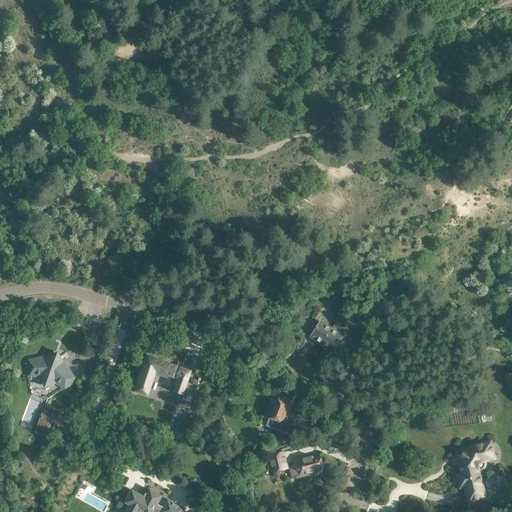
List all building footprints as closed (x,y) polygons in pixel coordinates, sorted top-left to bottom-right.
[(332,313),(339,317),(344,310),(337,305),(332,313)] [(344,310),(339,317),(346,322),(351,314),(344,310)] [(311,337),(322,344),(332,327),(321,320),(311,337)] [(332,327),(322,344),(333,351),(344,334),(332,327)] [(53,355),(29,360),(26,370),(28,375),(35,376),(35,377),(37,377),(38,376),(44,377),(44,380),(48,381),(43,398),(48,400),(71,384),(75,377),(60,358),(60,356),(60,354),(55,353),(53,354),(53,355)] [(147,355),(135,389),(149,393),(157,373),(177,380),(173,392),(183,395),(192,370),(147,355)] [(271,417),(271,418),(281,422),(281,421),(283,422),(286,413),(292,399),(285,396),(284,398),(277,395),(269,416),(271,417)] [(43,412),(35,433),(47,437),(54,416),(43,412)] [(485,498),(478,470),(480,470),(484,466),(485,463),(483,457),(493,454),(490,442),(470,446),(468,451),(464,448),(458,458),(462,460),(459,464),(462,474),(457,475),(460,487),(465,486),(468,502),(485,498)] [(252,448),(244,451),(246,457),(253,455),(252,448)] [(271,458),(274,472),(287,468),(283,452),(275,453),(271,458)] [(323,470),(320,457),(319,455),(294,461),(295,464),(289,466),(292,478),(323,470)] [(162,507),(158,504),(163,496),(149,488),(146,493),(145,493),(144,496),(132,489),(130,492),(125,500),(126,500),(125,501),(124,503),(129,505),(124,511),(183,511),(184,511),(184,508),(178,504),(178,505),(173,503),(174,502),(167,498),(162,507)]
